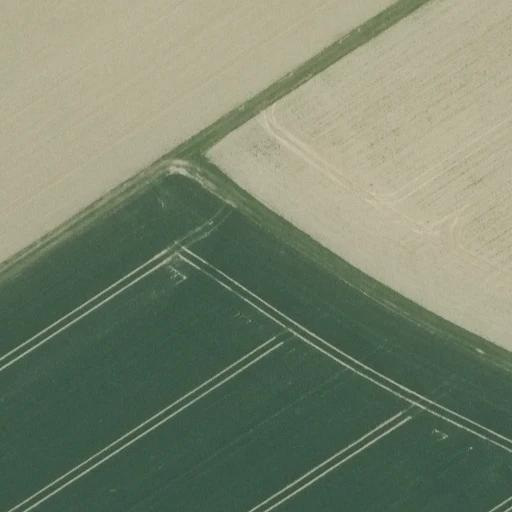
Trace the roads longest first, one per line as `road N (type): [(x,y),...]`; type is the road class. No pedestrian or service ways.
road 1 (track): [(181,153),(380,292),(511,367)]
road 2 (track): [(414,0),(181,153)]
road 3 (track): [(0,271),(181,153)]
